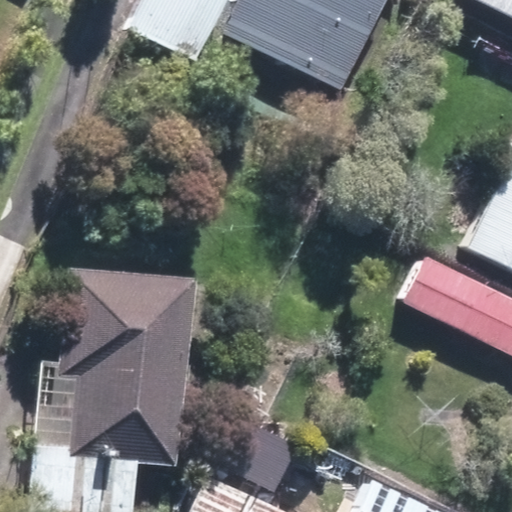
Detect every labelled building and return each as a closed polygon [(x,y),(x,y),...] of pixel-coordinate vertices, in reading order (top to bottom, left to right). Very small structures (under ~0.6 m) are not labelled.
[(196,55),(222,0),(138,0),(128,22),(196,55)] [(337,89),(380,0),(234,0),(219,31),(337,89)] [(511,0),(476,0),(511,17),(511,0)] [(511,147),(463,245),(511,268),(511,147)] [(400,299),(511,353),(511,297),(422,254),(400,299)] [(0,506),(0,511),(108,511),(113,460),(150,463),(167,279),(47,268),(39,364),(20,362),(12,445),(6,445),(0,506)] [(511,487),(499,511),(511,511),(511,431),(509,437),(511,438),(511,487)] [(168,511),(262,511),(185,476),(168,511)]
